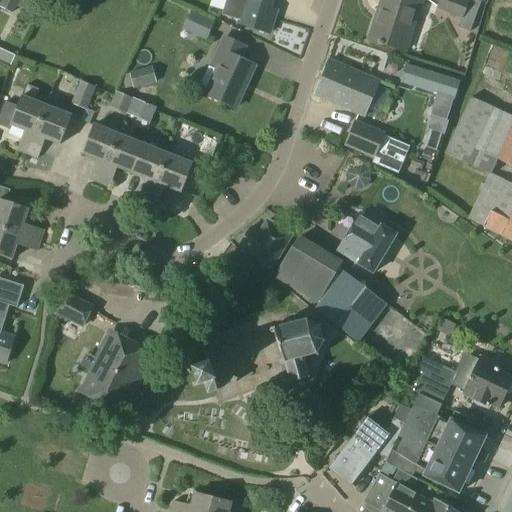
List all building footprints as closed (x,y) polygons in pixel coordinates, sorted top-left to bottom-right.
[(1,0),(0,3),(0,6),(10,12),(16,0),(1,0)] [(226,0),(224,11),(222,15),(241,21),(240,25),(269,34),(274,18),(267,16),(272,0),(226,0)] [(422,0),(382,0),(369,40),(406,52),(422,0)] [(481,2),(473,0),(440,0),(437,10),(462,19),(459,28),(471,32),(481,2)] [(216,22),(191,11),(183,30),(207,41),(216,22)] [(246,48),(224,38),(212,65),(219,68),(206,95),(236,109),(255,67),(240,60),(246,48)] [(380,82),(330,61),(315,96),(365,117),(380,82)] [(438,94),(431,115),(448,121),(460,83),(407,65),(401,82),(438,94)] [(157,83),(152,66),(130,72),(130,74),(122,76),(126,89),(134,87),(134,89),(157,83)] [(72,104),(85,109),(94,87),(81,81),(72,104)] [(28,155),(47,107),(22,97),(18,106),(5,101),(0,114),(0,126),(9,130),(11,126),(25,131),(17,151),(28,155)] [(511,116),(471,97),(444,153),(489,175),(468,219),(511,240),(511,183),(491,174),(498,160),(511,166),(511,116)] [(133,99),(126,115),(150,125),(156,109),(133,99)] [(72,117),(47,107),(28,155),(38,159),(46,139),(61,145),(72,117)] [(86,108),(85,109),(81,119),(89,122),(93,111),(86,108)] [(355,121),(345,145),(374,159),(372,162),(386,167),(393,150),(381,145),(386,134),(355,121)] [(100,183),(119,135),(94,125),(82,154),(97,160),(89,179),(100,183)] [(118,168),(132,173),(143,145),(119,135),(100,183),(110,188),(118,168)] [(217,140),(204,135),(199,149),(212,154),(217,140)] [(149,203),(168,155),(143,145),(132,173),(146,179),(139,199),(149,203)] [(193,165),(168,155),(149,203),(160,207),(167,187),(182,193),(193,165)] [(352,164),(350,185),(365,187),(368,166),(352,164)] [(0,227),(40,241),(44,230),(24,224),(29,209),(7,202),(11,190),(0,186),(0,227)] [(369,218),(361,213),(339,250),(346,254),(345,256),(373,274),(397,234),(382,225),(383,222),(371,215),(369,218)] [(295,235),(267,218),(260,231),(251,226),(238,249),(261,262),(260,265),(270,271),(271,269),(273,270),(295,235)] [(40,241),(0,227),(0,256),(12,260),(17,245),(37,252),(40,241)] [(344,262),(300,235),(274,278),(319,304),(315,310),(358,344),(388,304),(339,268),(344,262)] [(10,306),(17,308),(24,286),(0,278),(0,362),(6,364),(14,337),(1,333),(10,306)] [(95,306),(67,292),(55,315),(83,329),(95,306)] [(441,319),(436,330),(450,337),(455,326),(441,319)] [(320,327),(306,320),(275,328),(291,383),(310,377),(304,358),(317,354),(325,342),(320,327)] [(163,345),(144,336),(137,351),(109,337),(80,393),(123,415),(130,403),(138,407),(149,385),(143,382),(163,345)] [(406,388),(419,394),(442,405),(451,384),(459,388),(458,391),(462,393),(461,395),(474,401),(474,402),(476,405),(482,407),(486,407),(488,402),(500,408),(507,394),(509,394),(511,394),(511,378),(497,371),(500,365),(480,356),(477,361),(464,355),(456,371),(422,356),(406,388)] [(218,380),(211,361),(191,367),(198,387),(204,385),(208,394),(219,390),(216,381),(218,380)] [(242,364),(216,369),(221,397),(248,391),(242,364)] [(419,394),(398,437),(403,439),(396,452),(392,450),(387,460),(386,462),(413,477),(415,472),(459,493),(486,437),(451,420),(450,422),(437,416),(442,405),(419,394)] [(372,459),(377,453),(389,437),(396,441),(398,437),(405,423),(394,418),(387,433),(368,418),(350,442),(372,459)] [(387,460),(392,450),(396,441),(389,437),(377,453),(387,460)] [(352,487),(372,459),(350,442),(329,469),(352,487)] [(379,474),(373,485),(391,495),(390,496),(418,511),(454,511),(435,501),(434,504),(379,474)] [(418,511),(390,496),(391,495),(373,485),(363,503),(379,511),(418,511)] [(229,511),(231,503),(195,494),(191,506),(174,502),(171,511),(229,511)]
